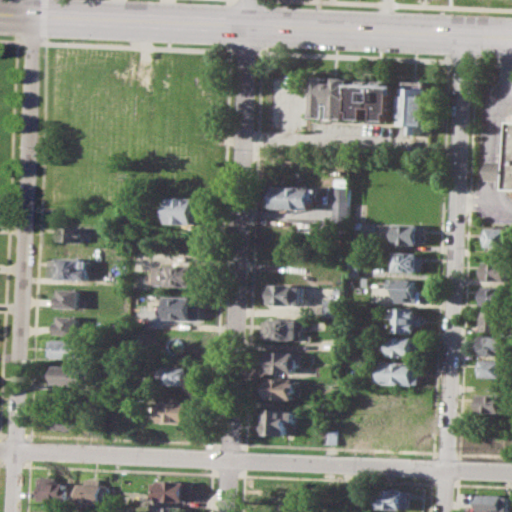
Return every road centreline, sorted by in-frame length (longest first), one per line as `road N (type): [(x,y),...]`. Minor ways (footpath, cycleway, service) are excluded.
road 1 (secondary): [(0,15),(511,38)]
road 2 (residential): [(0,451),(511,470)]
road 3 (residential): [(250,0),(234,462)]
road 4 (residential): [(33,17),(16,452)]
road 5 (residential): [(464,36),(446,468)]
